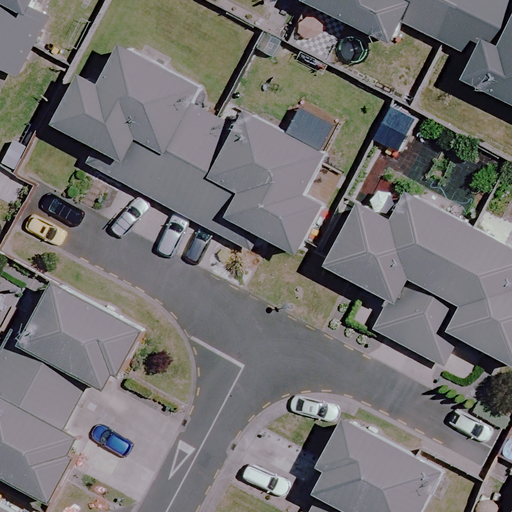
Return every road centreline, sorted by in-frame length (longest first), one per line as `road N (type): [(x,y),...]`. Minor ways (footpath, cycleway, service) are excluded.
road 1 (residential): [(14,202),(261,333)]
road 2 (residential): [(261,333),(500,456)]
road 3 (residential): [(166,511),(261,333)]
